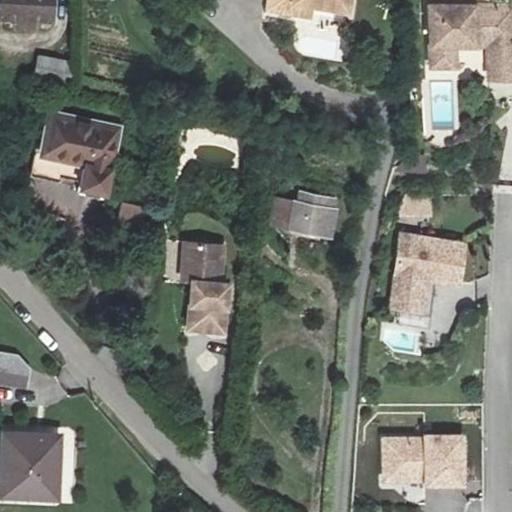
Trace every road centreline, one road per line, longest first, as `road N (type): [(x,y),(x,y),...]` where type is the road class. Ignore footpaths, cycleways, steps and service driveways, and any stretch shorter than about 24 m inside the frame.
road 1 (residential): [(0,263),(139,426),(230,511)]
road 2 (residential): [(509,258),(500,511)]
